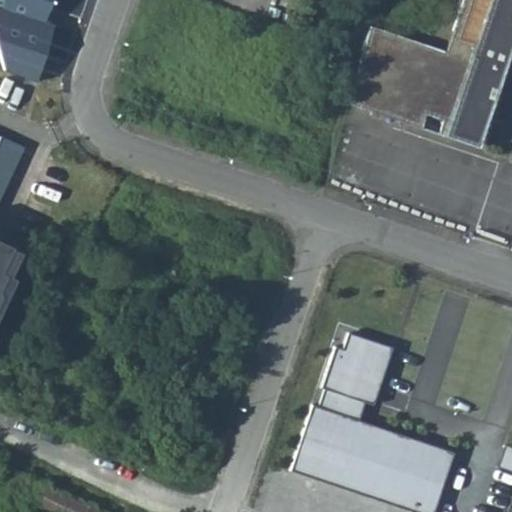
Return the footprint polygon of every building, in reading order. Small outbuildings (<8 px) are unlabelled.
[(511,23),(511,0),(456,0),(440,50),(364,25),(343,103),(472,144),(511,23)] [(397,8),(398,0),(384,0),(384,6),(397,8)] [(0,191),(23,143),(0,132),(0,191)] [(26,244),(0,232),(0,312),(17,276),(12,273),(26,244)] [(389,348),(344,332),(338,349),(332,347),(319,386),(321,387),(316,404),(310,402),(288,468),(419,511),(431,511),(452,450),(357,417),(362,400),(371,403),(389,348)] [(511,446),(507,445),(503,462),(511,463),(511,446)] [(7,467),(0,480),(0,482),(22,493),(28,477),(7,467)] [(21,495),(56,511),(102,511),(28,477),(22,493),(21,495)]
